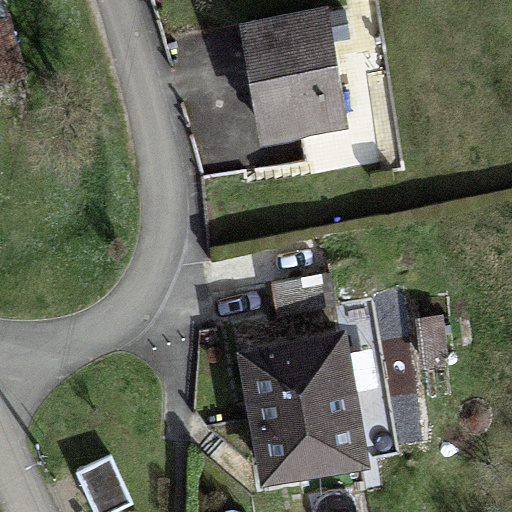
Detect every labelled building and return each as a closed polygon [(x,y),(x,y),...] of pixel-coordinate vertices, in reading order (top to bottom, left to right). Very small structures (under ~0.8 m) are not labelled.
[(245,20),(258,95),(292,90),(298,125),(340,117),(322,7),(245,20)] [(292,90),(258,95),(263,130),(298,125),(292,90)] [(324,271),(269,280),(275,313),(331,304),(324,271)] [(440,316),(418,318),(423,360),(445,358),(440,316)] [(350,335),(354,373),(376,371),(383,447),(423,443),(412,329),(350,335)] [(338,333),(244,349),(265,474),(359,456),(338,333)] [(109,453),(75,468),(95,511),(104,511),(131,499),(109,453)]
